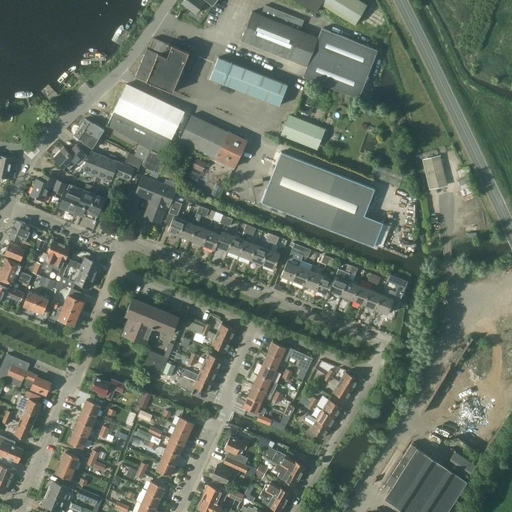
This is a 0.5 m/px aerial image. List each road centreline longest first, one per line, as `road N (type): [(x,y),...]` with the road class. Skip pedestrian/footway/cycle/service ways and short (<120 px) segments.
road 1 (residential): [(373,373),(383,342),(135,244),(121,248)]
road 2 (residential): [(14,511),(77,376),(117,260)]
road 3 (unclassified): [(29,153),(116,72),(169,0)]
road 4 (residential): [(176,511),(258,328)]
road 5 (residential): [(117,260),(124,273),(258,328)]
road 6 (residential): [(295,511),(373,373)]
road 7 (residential): [(258,328),(373,373)]
road 8 (residential): [(121,248),(7,202)]
